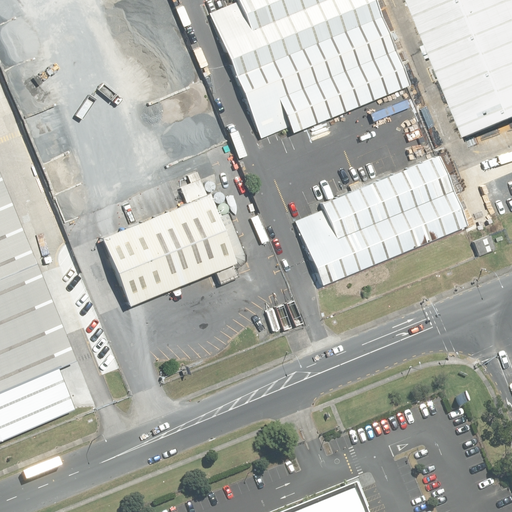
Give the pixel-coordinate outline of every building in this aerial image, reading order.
[(403,88),(366,0),(223,0),(207,7),(264,145),(403,88)] [(511,0),(409,0),(471,146),(511,128),(511,0)] [(437,155),(290,214),(320,289),(467,229),(437,155)] [(73,364),(0,186),(0,438),(75,408),(59,369),(73,364)] [(219,192),(108,238),(136,307),(248,262),(219,192)] [(352,511),(341,484),(270,511),(352,511)]
